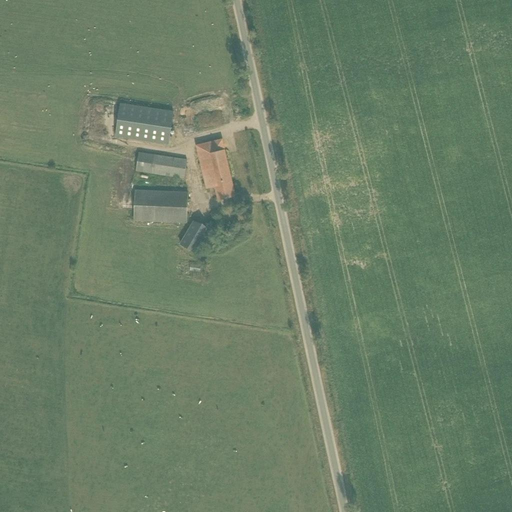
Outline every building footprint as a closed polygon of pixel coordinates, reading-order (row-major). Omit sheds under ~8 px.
[(120,103),(115,137),(169,146),(174,111),(120,103)] [(218,200),(235,196),(222,140),(197,146),(207,188),(215,186),(218,200)] [(139,153),(136,171),(184,179),(187,160),(139,153)] [(188,192),(135,190),(133,221),(187,225),(188,192)] [(181,242),(196,252),(209,230),(195,221),(181,242)]
